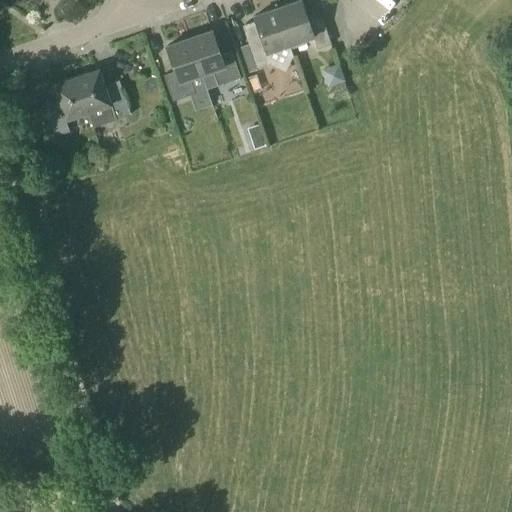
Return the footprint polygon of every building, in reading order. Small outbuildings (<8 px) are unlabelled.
[(276,9),(289,46),(313,38),(317,49),(330,45),(322,19),(308,24),(300,1),(276,9)] [(266,54),(289,46),(276,9),(253,17),(261,40),(240,48),(248,72),(270,65),(266,54)] [(370,47),(386,30),(375,20),(360,37),(370,47)] [(188,40),(200,75),(212,70),(218,85),(240,78),(231,52),(220,56),(211,32),(188,40)] [(189,78),(200,75),(188,40),(166,47),(175,72),(163,76),(172,101),(195,94),(189,78)] [(343,66),(331,68),(334,84),(346,81),(343,66)] [(73,79),(85,113),(87,113),(92,128),(129,115),(121,89),(106,94),(97,71),(73,79)] [(53,137),(68,132),(64,120),(85,113),(73,79),(53,86),(61,109),(45,115),(53,137)] [(167,134),(173,133),(171,122),(165,124),(167,134)] [(260,135),(250,139),(253,149),(264,146),(260,135)]
